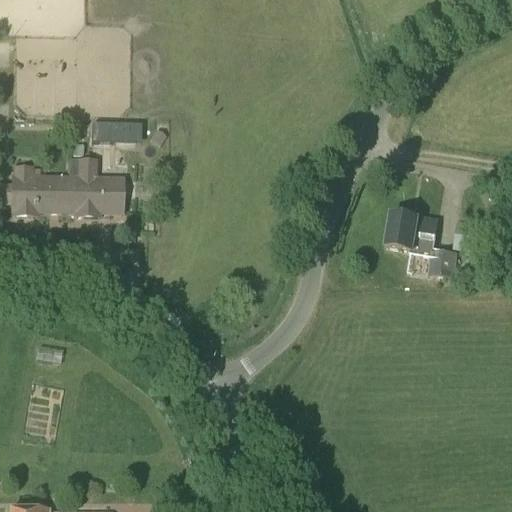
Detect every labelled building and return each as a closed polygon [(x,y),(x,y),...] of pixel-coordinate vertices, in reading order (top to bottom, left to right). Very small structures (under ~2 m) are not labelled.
[(120,167),(121,138),(99,138),(99,167),(120,167)] [(75,222),(99,222),(99,218),(122,219),(123,184),(95,183),(96,165),(79,165),(79,183),(70,183),(69,198),(65,198),(65,202),(58,202),(57,218),(75,218),(75,222)] [(37,217),(57,218),(58,202),(65,202),(65,198),(69,198),(70,183),(32,182),(32,173),(15,173),(15,182),(13,182),(12,188),(0,187),(0,209),(12,210),(12,216),(13,216),(13,220),(37,221),(37,217)] [(417,223),(391,218),(385,252),(411,257),(411,258),(429,261),(426,280),(453,284),(457,258),(431,254),(437,225),(417,221),(417,223)] [(474,257),(479,231),(457,227),(452,253),(474,257)]
